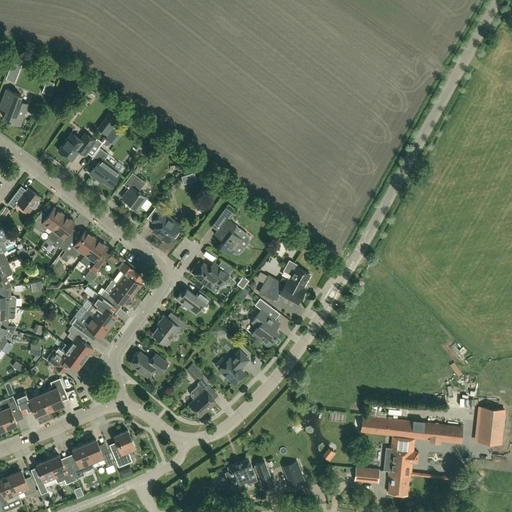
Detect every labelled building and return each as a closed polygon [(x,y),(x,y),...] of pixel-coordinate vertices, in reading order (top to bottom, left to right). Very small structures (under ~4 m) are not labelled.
[(6,89),(2,100),(0,105),(0,108),(6,111),(3,118),(20,124),(28,104),(19,100),(21,95),(6,89)] [(107,136),(119,120),(110,114),(98,129),(107,136)] [(113,145),(124,132),(116,125),(105,139),(113,145)] [(84,155),(95,140),(85,133),(81,139),(72,133),(59,150),(71,160),(79,150),(84,155)] [(100,148),(94,156),(92,159),(98,163),(90,174),(97,179),(98,178),(110,187),(120,174),(112,168),(114,166),(104,160),(108,154),(100,148)] [(132,172),(124,184),(129,188),(122,198),(138,210),(147,198),(138,191),(145,182),(132,172)] [(37,201),(40,197),(28,188),(21,197),(15,193),(8,203),(14,208),(18,203),(29,212),(32,208),(33,208),(35,208),(39,204),(38,202),(37,201)] [(47,237),(64,215),(54,207),(45,218),(40,214),(31,225),(41,233),(44,229),(45,230),(48,226),(53,230),(47,237)] [(247,233),(236,225),(230,220),(234,213),(226,207),(219,217),(224,221),(214,234),(223,241),(219,246),(230,255),(232,252),(234,254),(236,254),(239,254),(240,253),(242,251),(249,241),(250,239),(249,236),(248,234),(247,233)] [(162,208),(152,221),(157,225),(153,231),(169,242),(173,237),(174,238),(175,238),(179,233),(178,232),(177,231),(182,225),(166,214),(167,212),(162,208)] [(66,234),(75,222),(64,215),(47,237),(63,249),(72,238),(66,234)] [(0,230),(0,266),(9,263),(4,253),(2,253),(0,250),(0,241),(1,240),(4,242),(11,233),(3,227),(0,230)] [(85,254),(96,239),(85,230),(77,242),(72,238),(63,249),(65,251),(61,257),(66,261),(71,255),(75,257),(80,250),(85,254)] [(109,254),(104,250),(107,246),(96,239),(85,254),(80,261),(84,264),(96,273),(102,265),(104,262),(109,254)] [(118,263),(123,257),(115,250),(110,256),(118,263)] [(222,260),(218,265),(213,261),(211,264),(208,267),(203,263),(201,265),(199,265),(196,270),(196,272),(194,275),(210,287),(214,282),(220,286),(233,268),(222,260)] [(310,274),(297,267),(298,265),(289,260),(284,270),(291,274),(288,279),(287,279),(287,280),(282,277),(280,281),(268,275),(258,293),(262,295),(263,294),(277,302),(281,294),(297,303),(306,289),(303,287),(310,274)] [(144,278),(135,271),(122,261),(118,267),(125,273),(118,283),(133,295),(141,284),(139,283),(144,278)] [(0,287),(10,285),(6,277),(12,274),(13,272),(9,263),(0,266),(0,287)] [(261,279),(264,281),(269,273),(265,271),(261,279)] [(133,295),(118,283),(113,280),(105,290),(105,289),(100,295),(111,303),(115,299),(117,299),(125,305),(133,295)] [(11,286),(10,285),(0,287),(0,306),(15,307),(16,298),(15,296),(14,296),(10,295),(11,286)] [(187,289),(185,291),(184,289),(176,299),(196,314),(202,305),(201,305),(203,302),(206,304),(210,298),(199,290),(195,295),(187,289)] [(117,307),(111,303),(100,295),(99,294),(91,304),(98,309),(94,315),(109,327),(117,316),(113,313),(117,307)] [(255,304),(261,309),(252,322),(258,326),(252,334),(268,346),(276,336),(275,335),(278,331),(274,328),(278,321),(275,319),(280,313),(260,298),(255,304)] [(15,316),(15,307),(0,306),(0,325),(8,328),(9,318),(13,318),(14,317),(15,316)] [(101,337),(109,327),(94,315),(87,310),(79,320),(77,318),(72,324),(84,333),(86,334),(90,329),(101,337)] [(158,326),(152,334),(167,345),(172,338),(170,337),(174,333),(180,332),(181,333),(188,324),(178,317),(174,323),(164,315),(157,325),(158,326)] [(45,333),(47,327),(40,324),(38,331),(45,333)] [(79,338),(84,333),(72,324),(68,330),(70,332),(67,336),(74,341),(69,347),(85,359),(93,348),(79,338)] [(8,329),(5,335),(12,339),(16,333),(8,329)] [(46,359),(57,368),(64,373),(71,364),(77,369),(85,359),(69,347),(64,353),(58,348),(55,352),(53,350),(46,359)] [(231,359),(229,358),(227,360),(224,356),(215,365),(219,368),(218,369),(234,384),(245,373),(240,368),(248,359),(239,350),(231,359)] [(150,360),(139,351),(138,353),(136,353),(134,356),(134,358),(130,363),(148,376),(154,368),(160,373),(168,363),(155,353),(150,360)] [(201,376),(196,381),(199,384),(191,391),(191,396),(193,399),(189,403),(199,415),(215,402),(207,393),(212,388),(201,376)] [(65,391),(60,378),(50,382),(52,386),(49,387),(50,389),(40,393),(48,411),(64,404),(60,393),(65,391)] [(40,393),(28,398),(26,391),(22,392),(15,395),(23,416),(34,412),(36,416),(48,411),(40,393)] [(12,411),(18,408),(13,395),(0,400),(0,401),(1,403),(0,403),(0,416),(5,429),(17,424),(12,411)] [(432,409),(432,401),(420,402),(420,410),(432,409)] [(362,432),(460,442),(461,426),(364,416),(362,432)] [(135,448),(128,430),(114,436),(119,449),(112,452),(118,466),(132,461),(128,451),(135,448)] [(96,439),(84,444),(92,462),(103,457),(107,466),(114,463),(108,450),(102,453),(96,439)] [(92,462),(84,444),(72,449),(77,461),(71,464),(72,466),(76,477),(83,474),(82,471),(93,466),(92,462)] [(333,460),(339,453),(333,447),(327,454),(333,460)] [(419,451),(413,451),(413,450),(392,448),(389,470),(411,472),(412,462),(418,462),(419,451)] [(76,477),(72,466),(65,469),(59,455),(47,460),(55,477),(54,477),(57,482),(64,479),(66,484),(77,479),(76,477)] [(228,466),(229,471),(225,472),(229,484),(234,482),(235,487),(256,479),(253,473),(257,471),(260,480),(270,476),(264,461),(255,465),(256,467),(252,468),(248,459),(228,466)] [(55,477),(47,460),(36,464),(41,477),(35,480),(41,494),(48,491),(44,482),(54,477),(55,477)] [(304,481),(296,461),(284,466),(291,486),(304,481)] [(132,462),(122,465),(125,477),(136,474),(132,462)] [(379,469),(356,467),(355,480),(378,482),(379,469)] [(21,470),(10,475),(18,492),(23,490),(25,495),(36,490),(32,481),(32,479),(26,481),(25,480),(21,470)] [(411,477),(411,472),(389,470),(389,475),(390,475),(389,492),(408,494),(409,477),(411,477)] [(18,492),(10,475),(0,479),(0,486),(2,491),(0,492),(0,502),(2,507),(1,505),(20,497),(18,492)]
